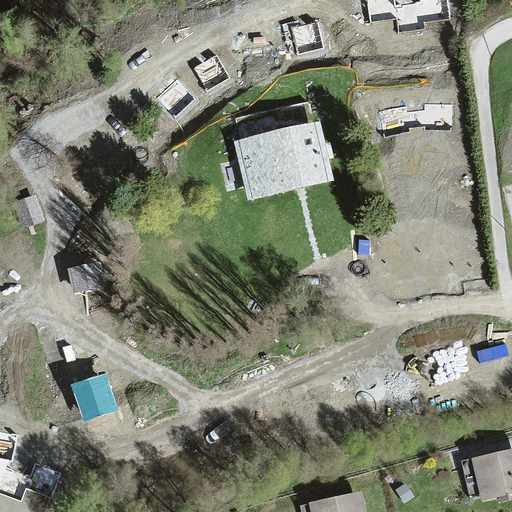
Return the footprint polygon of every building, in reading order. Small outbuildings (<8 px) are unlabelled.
[(319,129),(232,149),(246,207),(333,187),(319,129)] [(38,197),(22,204),(32,226),(48,219),(38,197)] [(88,411),(114,402),(105,376),(79,385),(88,411)] [(511,454),(472,463),(480,500),(511,493),(511,454)] [(405,482),(393,491),(405,507),(417,498),(405,482)] [(364,511),(361,494),(310,506),(311,511),(364,511)]
